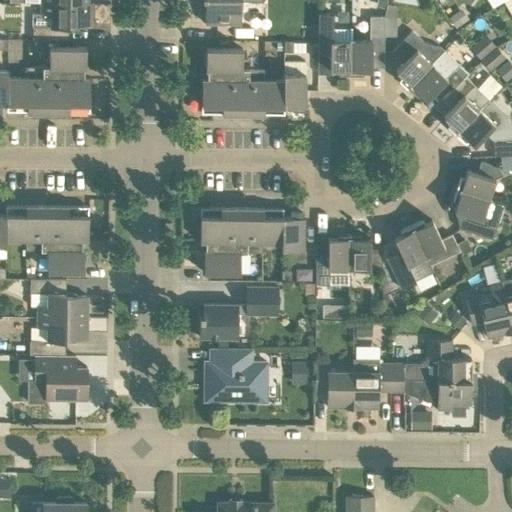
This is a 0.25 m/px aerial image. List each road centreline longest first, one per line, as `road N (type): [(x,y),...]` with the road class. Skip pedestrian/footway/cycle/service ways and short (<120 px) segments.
road 1 (residential): [(314,162),(316,128),(326,106),(343,95),(382,103),(428,140),(436,163),(426,191),(378,215),(328,203),(316,185)]
road 2 (residential): [(142,448),(496,450)]
road 3 (residential): [(142,448),(145,161)]
road 4 (residential): [(145,161),(314,162)]
road 5 (residential): [(145,161),(146,0)]
road 6 (residential): [(0,163),(145,161)]
road 7 (residential): [(0,445),(142,448)]
